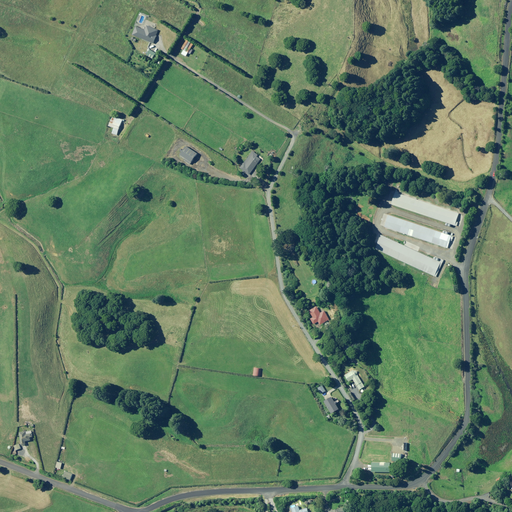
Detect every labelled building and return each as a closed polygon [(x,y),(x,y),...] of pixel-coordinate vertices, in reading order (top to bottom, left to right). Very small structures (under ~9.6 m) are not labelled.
[(132,35),(153,44),(157,36),(156,35),(158,30),(147,25),(145,30),(136,26),(132,35)] [(156,53),(149,49),(146,55),(153,59),(156,53)] [(123,120),(113,117),(110,126),(115,128),(113,133),(117,135),(123,120)] [(198,154),(186,146),(180,155),(186,159),(185,161),(190,165),(198,154)] [(258,155),(253,151),(245,162),(240,168),(250,175),(261,159),(257,157),(258,155)] [(395,193),(391,204),(446,223),(451,224),(456,226),(457,222),(456,222),(459,214),(398,194),(395,193)] [(453,237),(451,236),(450,236),(387,215),(383,227),(447,248),(450,240),(452,241),(453,237)] [(440,259),(439,262),(417,252),(419,247),(406,241),(404,246),(380,235),(374,249),(436,277),(443,260),(440,259)] [(320,313),(316,307),(310,311),(313,317),(311,319),(314,324),(319,322),(321,325),(328,320),(323,311),(320,313)] [(358,373),(356,369),(345,375),(349,382),(353,379),(360,390),(365,387),(357,374),(358,373)] [(339,409),(332,397),(325,401),(332,414),(339,409)] [(30,439),(32,439),(31,437),(34,437),(33,431),(20,432),(21,442),(22,442),(22,445),(27,445),(26,441),(31,441),(30,439)] [(390,472),(390,463),(372,462),(372,472),(390,472)] [(73,474),(66,471),(63,477),(71,480),(73,474)]
